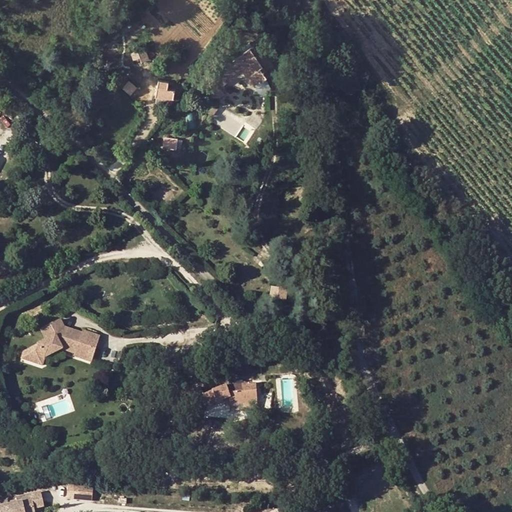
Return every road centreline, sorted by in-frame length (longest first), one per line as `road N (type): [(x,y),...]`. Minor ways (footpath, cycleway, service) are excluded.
road 1 (residential): [(0,77),(254,325),(340,349),(363,365),(444,511)]
road 2 (track): [(308,0),(344,184),(363,365)]
